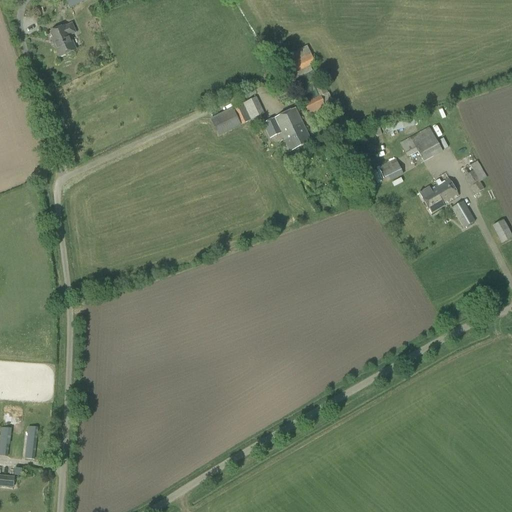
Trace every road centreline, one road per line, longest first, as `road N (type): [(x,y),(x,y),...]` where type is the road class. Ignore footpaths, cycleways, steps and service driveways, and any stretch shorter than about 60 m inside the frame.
road 1 (unclassified): [(60,511),(68,368),(53,199),(68,181),(205,119)]
road 2 (unclassified): [(511,309),(425,347),(147,511)]
road 3 (unknown): [(511,284),(448,162)]
